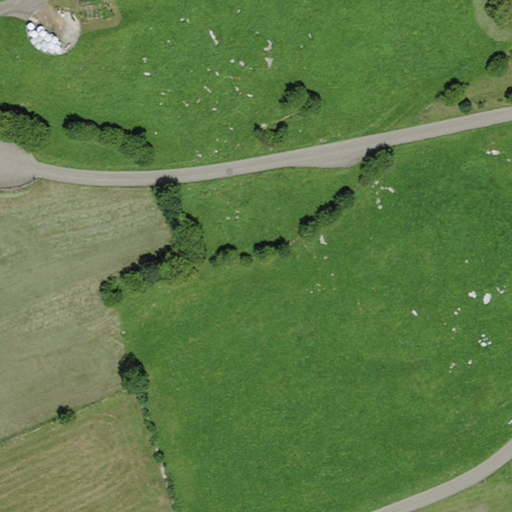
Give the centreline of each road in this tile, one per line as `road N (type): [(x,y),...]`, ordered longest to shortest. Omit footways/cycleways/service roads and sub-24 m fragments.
road 1 (unclassified): [(511,114),(132,179),(0,159)]
road 2 (unclassified): [(390,511),(458,485),(511,448)]
